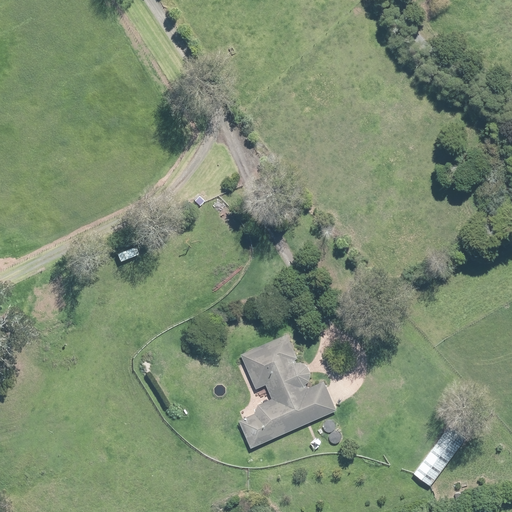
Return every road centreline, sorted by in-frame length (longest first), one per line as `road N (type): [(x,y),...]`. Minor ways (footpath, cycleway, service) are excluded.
road 1 (unknown): [(0,271),(163,185),(188,159),(214,108)]
road 2 (unknown): [(403,0),(428,32),(511,82)]
road 3 (unclassified): [(214,108),(144,0)]
